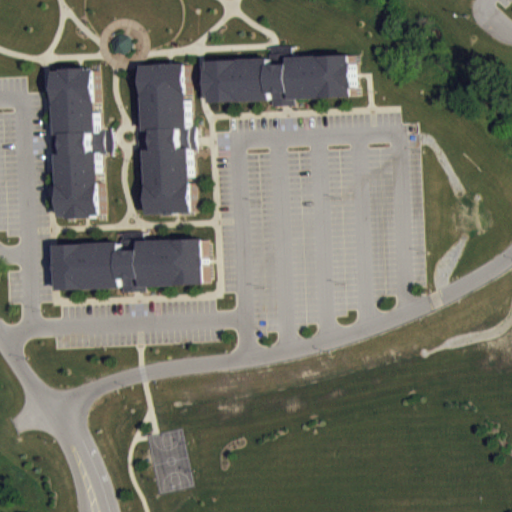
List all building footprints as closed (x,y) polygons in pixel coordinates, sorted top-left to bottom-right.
[(115,43),(119,59),(136,54),(132,38),(115,43)] [(214,60),(275,57),(275,47),(277,46),(283,45),(291,45),(298,47),(298,55),(358,54),(358,62),(362,62),(363,87),(360,87),(360,95),(301,98),(301,103),(288,103),(277,104),(276,98),(216,101),(215,93),(213,94),(212,68),(214,68),(214,60)] [(148,65),(193,63),(195,125),(200,125),(200,138),(200,149),(196,149),(198,211),(154,213),(151,148),(142,149),(141,142),(141,134),(141,129),(150,128),(148,65)] [(59,70),(68,69),(68,67),(93,66),(93,69),(100,68),(103,130),(115,130),(115,133),(116,136),(116,145),(116,151),(104,151),(106,213),(99,213),(99,216),(75,217),(74,214),(65,215),(63,154),(56,154),(56,143),(56,132),(62,132),(59,70)] [(62,243),(125,240),(124,231),(131,230),(138,230),(142,230),(145,230),(145,240),(209,237),(211,282),(149,285),(149,289),(137,289),(126,290),(126,286),(63,288),(62,243)]
